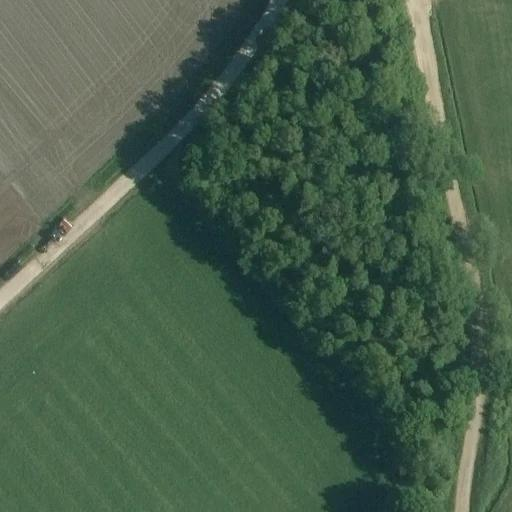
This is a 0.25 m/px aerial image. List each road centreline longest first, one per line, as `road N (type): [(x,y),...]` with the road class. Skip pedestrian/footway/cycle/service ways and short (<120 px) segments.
road 1 (track): [(415,0),(477,321),(476,416),(460,511)]
road 2 (unclassified): [(0,299),(211,97),(276,0)]
